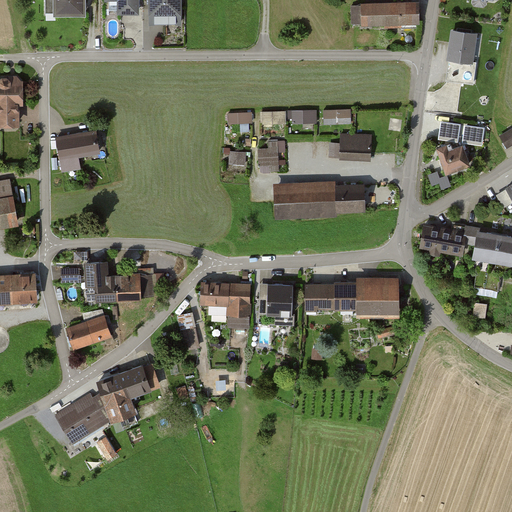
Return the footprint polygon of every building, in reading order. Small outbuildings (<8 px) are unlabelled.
[(45,0),(46,13),(84,13),(84,8),(90,0),(45,0)] [(137,14),(136,0),(105,0),(106,1),(117,1),(117,14),(137,14)] [(180,0),(151,0),(151,24),(180,24),(180,0)] [(352,6),(352,26),(418,24),(417,4),(352,6)] [(475,34),(453,31),(449,58),(451,59),(448,80),(465,82),(467,61),(471,62),(475,34)] [(0,126),(17,126),(17,106),(20,106),(20,78),(0,78),(0,126)] [(294,109),(294,123),(319,122),(318,108),(294,109)] [(353,123),(353,108),(325,108),(325,123),(353,123)] [(288,123),(287,109),(263,111),(263,124),(288,123)] [(229,111),(230,123),(242,122),(243,130),(253,129),(252,110),(229,111)] [(459,125),(443,123),(440,138),(457,140),(459,125)] [(483,128),(467,126),(465,141),(481,143),(483,128)] [(511,129),(501,136),(507,147),(511,144),(511,129)] [(95,133),(56,139),(61,172),(79,169),(77,156),(99,153),(95,133)] [(339,158),(368,160),(370,138),(340,135),(339,158)] [(277,171),(277,143),(269,143),(269,150),(259,150),(259,165),(269,165),(269,171),(277,171)] [(438,149),(447,172),(469,164),(463,146),(452,149),(450,144),(438,149)] [(225,149),(224,163),(248,164),(248,149),(225,149)] [(336,209),(364,208),(363,182),(336,183),(335,178),(274,180),(275,216),(336,214),(336,209)] [(0,222),(18,220),(12,183),(0,184),(0,222)] [(511,187),(496,197),(504,209),(511,204),(511,187)] [(423,226),(418,247),(461,256),(463,242),(465,234),(423,226)] [(465,234),(463,242),(472,244),(470,258),(511,265),(511,243),(474,236),(475,230),(466,228),(465,234)] [(86,300),(117,298),(116,276),(107,277),(105,262),(84,264),(86,300)] [(63,266),(62,281),(81,282),(81,266),(63,266)] [(501,274),(477,270),(474,288),(498,292),(501,274)] [(14,300),(36,299),(34,274),(12,276),(14,300)] [(116,276),(117,298),(153,295),(152,278),(143,278),(143,274),(116,276)] [(0,301),(14,300),(12,276),(0,276),(0,301)] [(335,284),(306,284),(306,312),(325,312),(325,306),(341,306),(341,314),(354,314),(354,306),(359,306),(359,310),(370,310),(370,317),(379,317),(379,310),(397,310),(397,283),(379,283),(379,277),(373,277),(373,283),(335,283),(335,284)] [(251,285),(202,283),(201,302),(229,303),(228,325),(249,326),(251,285)] [(293,315),(294,284),(268,283),(267,299),(260,298),(260,314),(293,315)] [(486,305),(475,304),(474,316),(485,317),(486,305)] [(68,329),(74,347),(111,334),(103,309),(84,312),(87,322),(68,329)] [(192,312),(179,315),(182,328),(194,325),(192,312)] [(195,327),(187,329),(191,348),(199,346),(195,327)] [(396,332),(395,327),(381,331),(382,336),(396,332)] [(143,369),(142,366),(99,381),(103,391),(113,418),(117,430),(139,422),(129,396),(159,385),(152,366),(143,369)] [(55,414),(70,442),(113,418),(103,391),(55,414)]
